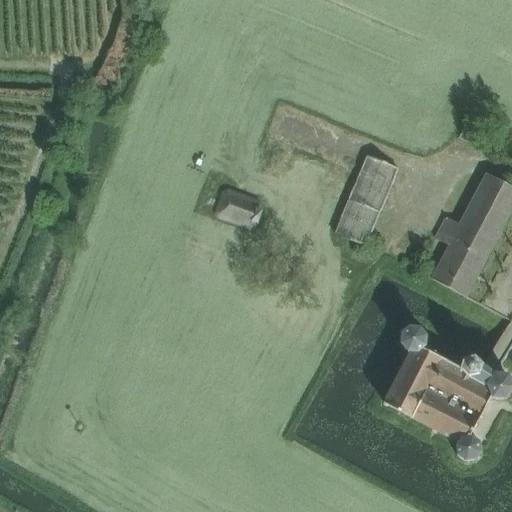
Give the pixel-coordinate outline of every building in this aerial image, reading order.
[(468,119),(459,139),(489,152),(498,132),(468,119)] [(365,156),(334,235),(367,248),(399,169),(365,156)] [(450,245),(432,279),(466,297),(511,209),(511,186),(487,174),(461,225),(447,217),(436,238),(450,245)] [(218,218),(251,229),(260,202),(227,190),(218,218)] [(469,437),(491,396),(492,397),(494,398),(496,399),(498,400),(500,400),(502,400),(504,399),(506,398),(508,397),(509,395),(510,394),(511,392),(511,390),(511,388),(511,386),(511,383),(510,381),(509,380),(508,378),(506,377),(504,376),(502,375),(498,376),(498,377),(490,373),(485,370),(481,367),(480,365),(479,364),(478,362),(477,361),(476,360),(474,360),(473,359),(471,359),(469,359),(467,360),(466,360),(465,361),(463,362),(462,364),(462,365),(461,367),(458,368),(423,350),(423,349),(424,347),(424,345),(424,342),(423,340),(422,338),(421,337),(420,335),(418,334),(416,333),(414,333),(412,332),(410,333),(408,333),(406,334),(404,335),(403,337),(401,338),(400,340),(400,342),(400,345),(400,347),(400,349),(401,351),(403,352),(404,354),(406,355),(381,403),(412,419),(411,421),(456,445),(458,456),(468,463),(476,462),(482,453),(480,442),(471,437),(469,437)]
